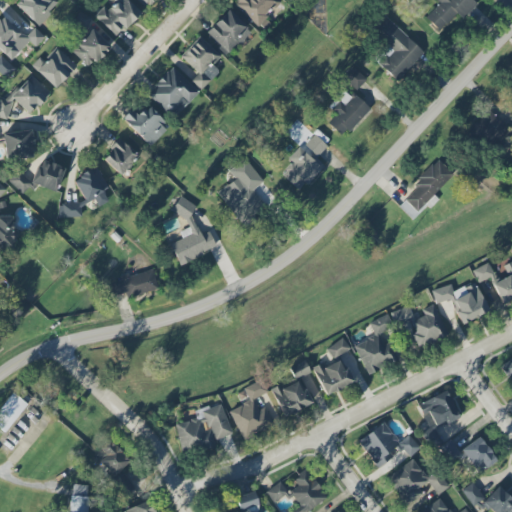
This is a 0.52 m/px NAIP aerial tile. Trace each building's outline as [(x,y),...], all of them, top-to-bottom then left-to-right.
[(17,0),(14,5),(37,26),(58,3),(54,0),(17,0)] [(103,6),(93,16),(116,37),(139,12),(125,0),(115,0),(107,9),(103,6)] [(136,0),(144,8),(153,0),(136,0)] [(235,0),(233,2),(258,27),(281,4),(277,0),(235,0)] [(461,19),(476,4),(472,0),(433,0),(437,4),(424,17),(439,32),(457,14),(461,19)] [(205,34),(227,55),(250,31),(227,10),(205,34)] [(82,27),(89,20),(80,12),(74,18),(82,27)] [(0,16),(0,50),(11,61),(29,41),(35,47),(44,37),(34,27),(24,37),(1,16),(0,16)] [(423,52),(384,16),(371,31),(392,50),(378,64),(396,81),(423,52)] [(109,47),(91,29),(70,51),(89,68),(109,47)] [(197,72),(190,80),(200,90),(218,72),(211,65),(220,56),(199,37),(180,56),(197,72)] [(54,89),(76,66),(56,47),(35,70),(54,89)] [(0,74),(5,79),(14,69),(0,55),(0,74)] [(146,94),(172,119),(186,104),(187,104),(198,92),(172,67),(146,94)] [(341,78),(355,90),(365,79),(352,67),(341,78)] [(49,93),(29,74),(4,101),(2,99),(0,100),(0,118),(0,119),(15,103),(28,115),(49,93)] [(327,123),(342,137),(369,109),(354,94),(351,98),(343,90),(328,106),(336,113),(327,123)] [(131,109),(121,119),(150,146),(168,127),(146,106),(137,115),(131,109)] [(511,135),(487,109),(466,130),(485,149),(492,142),(500,150),(511,138),(511,135)] [(3,159),(31,159),(31,131),(3,131),(3,159)] [(327,146),(314,134),(304,145),(317,157),(327,146)] [(137,155),(119,139),(101,158),(119,175),(137,155)] [(280,174),(299,191),(322,167),(299,146),(288,158),(291,162),(280,174)] [(64,169),(35,158),(28,177),(15,172),(9,187),(25,193),(28,182),(55,192),(64,169)] [(252,190),(263,182),(244,158),(228,171),(234,179),(216,193),(244,229),(268,210),(252,190)] [(416,212),(427,202),(454,177),(439,161),(401,196),(416,212)] [(102,191),(107,188),(96,166),(72,179),(85,203),(93,198),(98,207),(108,202),(102,191)] [(179,266),(200,257),(204,251),(215,247),(208,231),(200,235),(191,214),(195,206),(180,196),(170,211),(185,220),(188,228),(178,232),(181,239),(170,244),(179,266)] [(81,217),(78,202),(57,206),(61,221),(81,217)] [(0,248),(12,248),(11,217),(0,216),(0,248)] [(488,263),(472,270),(477,283),(490,278),(500,304),(511,298),(511,261),(502,265),(505,273),(494,278),(488,263)] [(112,296),(130,291),(132,296),(158,289),(153,269),(128,276),(128,274),(118,276),(119,280),(109,283),(112,296)] [(449,284),(431,291),(436,304),(450,298),(460,324),(487,313),(476,284),(453,293),(449,284)] [(447,334),(432,304),(421,310),(423,315),(410,322),(415,332),(411,334),(418,349),(447,334)] [(389,313),(395,326),(413,319),(407,305),(389,313)] [(353,345),(367,375),(394,362),(381,332),(392,327),(386,314),(368,323),(374,335),(353,345)] [(325,347),(331,359),(349,350),(343,339),(325,347)] [(353,382),(346,369),(343,370),(336,357),(312,371),(326,396),(353,382)] [(511,357),(499,366),(511,384),(511,357)] [(312,403),(297,371),(292,373),(295,380),(270,391),(283,417),(312,403)] [(241,438),(272,424),(264,407),(257,410),(252,400),(267,393),(261,379),(243,388),(248,400),(228,410),(241,438)] [(458,417),(446,391),(417,404),(428,429),(423,432),(430,448),(440,443),(433,428),(458,417)] [(0,407),(11,394),(25,405),(3,433),(0,430),(0,407)] [(184,457),(215,446),(213,441),(231,434),(220,403),(194,412),(196,418),(173,426),(184,457)] [(357,442),(377,468),(402,449),(408,457),(419,449),(408,434),(398,442),(382,422),(357,442)] [(460,451),(478,474),(496,460),(477,436),(460,451)] [(110,476),(127,463),(110,441),(93,454),(110,476)] [(448,488),(436,470),(425,477),(413,459),(386,478),(404,505),(422,493),(418,488),(428,482),(437,495),(448,488)] [(305,511),(326,499),(306,469),(292,479),(297,486),(286,493),(279,482),(265,492),(273,504),(290,493),(298,506),(289,511),(305,511)] [(121,473),(111,480),(122,496),(132,489),(121,473)] [(484,498),(471,481),(460,490),(472,506),(484,498)] [(86,511),(88,485),(71,485),(69,511),(86,511)] [(482,503),(491,511),(511,511),(511,500),(497,486),(482,503)] [(251,511),(261,505),(251,490),(235,502),(241,509),(236,511),(251,511)] [(467,511),(464,508),(459,511),(448,511),(439,498),(419,511),(467,511)] [(152,511),(148,501),(120,511),(152,511)]
